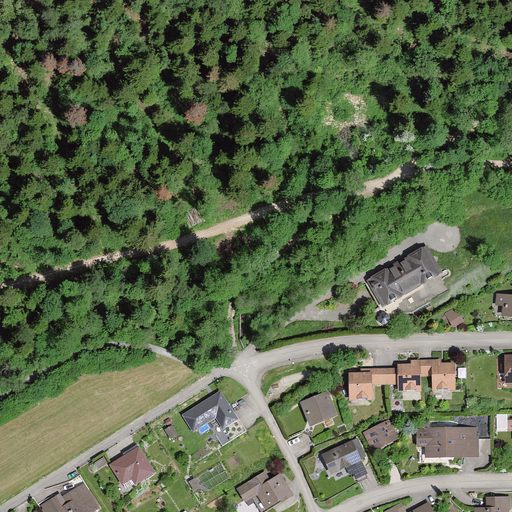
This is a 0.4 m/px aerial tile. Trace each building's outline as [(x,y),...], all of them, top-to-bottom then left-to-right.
[(426,245),(366,280),(383,308),(443,273),(426,245)] [(511,297),(498,296),(496,318),(511,319),(511,297)] [(443,361),(422,362),(422,378),(433,378),(433,393),(457,392),(457,365),(443,365),(443,361)] [(386,369),(387,388),(399,387),(399,395),(423,394),(422,378),(422,362),(413,362),(413,365),(398,366),(399,369),(386,369)] [(387,388),(386,369),(362,370),(362,374),(350,375),(351,403),(375,402),(374,388),(387,388)] [(222,393),(184,417),(195,435),(218,420),(225,431),(240,421),(222,393)] [(329,393),(301,404),(311,428),(339,418),(329,393)] [(391,421),(365,434),(375,454),(401,441),(391,421)] [(174,427),(165,432),(172,442),(180,437),(174,427)] [(477,429),(418,431),(418,450),(425,450),(426,461),(478,459),(477,429)] [(351,442),(320,455),(329,477),(351,468),(357,482),(367,478),(351,442)] [(142,448),(111,466),(123,486),(132,480),(136,487),(157,474),(142,448)] [(105,458),(96,464),(100,470),(109,465),(105,458)] [(272,481),(266,473),(237,491),(244,502),(257,494),(267,511),(268,511),(295,496),(282,475),(272,481)] [(62,495),(43,507),(46,511),(98,511),(102,510),(86,484),(63,498),(62,495)] [(511,511),(511,495),(485,495),(486,506),(474,506),(473,511),(511,511)] [(435,511),(430,500),(409,511),(435,511)]
